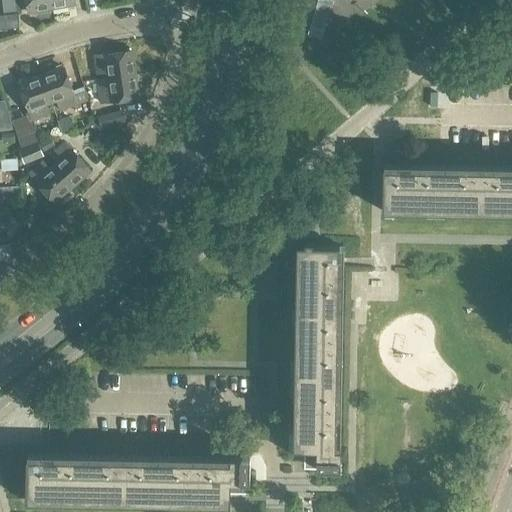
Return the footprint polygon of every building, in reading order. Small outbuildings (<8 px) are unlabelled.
[(52,10),(50,0),(27,0),(30,14),(52,10)] [(50,0),(52,10),(75,6),(74,0),(50,0)] [(107,73),(108,79),(137,75),(135,58),(133,58),(132,53),(104,57),(105,57),(95,58),(97,75),(107,73)] [(64,68),(42,76),(52,104),(58,102),(61,112),(77,106),(74,96),(64,68)] [(137,75),(108,79),(108,85),(98,87),(101,103),(111,102),(138,99),(138,93),(140,93),(137,75)] [(47,106),(52,104),(42,76),(20,84),(31,112),(34,121),(50,115),(47,106)] [(98,118),(102,132),(127,124),(123,111),(98,118)] [(0,118),(0,131),(12,130),(10,117),(0,118)] [(76,129),(72,118),(59,122),(63,134),(76,129)] [(37,143),(39,142),(32,124),(16,130),(23,148),(37,143)] [(39,142),(37,143),(19,151),(25,166),(45,157),(39,142)] [(55,166),(74,188),(91,173),(71,150),(65,144),(52,155),(59,163),(55,166)] [(18,161),(2,162),(3,173),(19,172),(18,161)] [(74,188),(55,166),(50,170),(43,163),(31,173),(37,181),(56,204),(74,188)] [(384,170),(383,212),(511,214),(511,172),(409,171),(385,171),(385,170),(384,170)] [(21,189),(0,190),(0,200),(21,199),(21,189)] [(306,247),(314,247),(314,237),(322,237),(322,209),(291,208),(291,237),(307,237),(306,247)] [(0,242),(8,242),(7,234),(0,234),(0,242)] [(298,246),(294,449),(305,449),(304,469),(317,469),(341,469),(342,449),(336,449),(339,272),(340,247),(314,247),(306,247),(298,246)] [(27,460),(27,502),(230,506),(230,494),(250,495),(251,458),(230,458),(230,464),(53,460),(27,460)]
